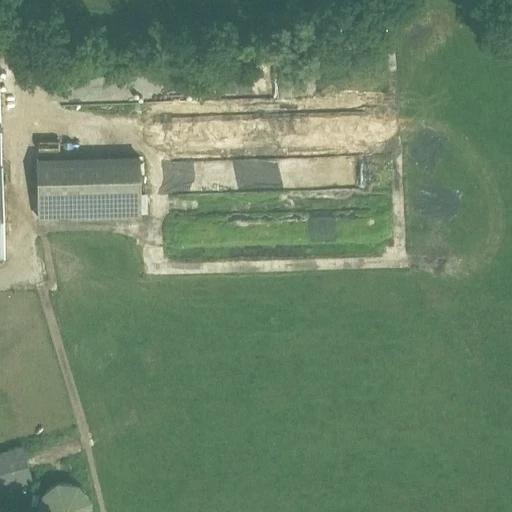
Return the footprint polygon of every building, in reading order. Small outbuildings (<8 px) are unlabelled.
[(140,154),(37,156),(38,219),(142,216),(140,154)] [(272,161),(211,162),(211,176),(272,176),(272,161)] [(209,179),(208,162),(181,163),(181,180),(209,179)] [(0,491),(34,482),(23,443),(0,450),(0,491)] [(79,484),(57,480),(40,493),(36,511),(89,511),(90,500),(79,484)]
